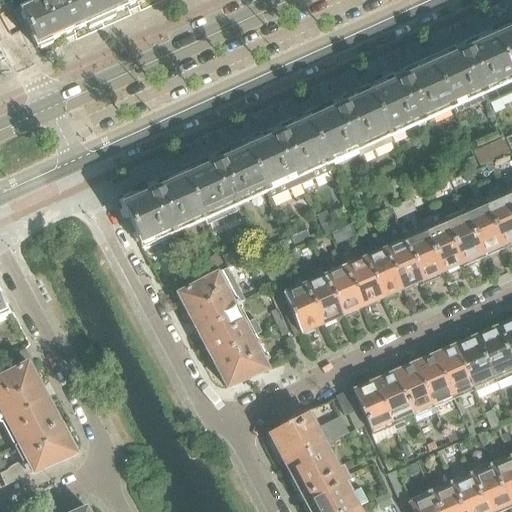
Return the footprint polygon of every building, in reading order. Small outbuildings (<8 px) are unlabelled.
[(34,7),(19,13),(33,44),(35,49),(38,48),(38,49),(39,48),(40,50),(51,45),(50,43),(51,43),(50,42),(62,37),(62,38),(63,38),(64,39),(65,39),(70,37),(73,35),(74,35),(73,33),(74,33),(73,32),(84,27),(84,28),(87,26),(88,30),(101,24),(90,0),(37,0),(31,3),(34,7)] [(90,0),(101,24),(114,18),(112,15),(115,14),(115,13),(126,8),(126,9),(127,9),(127,11),(128,10),(133,8),(137,7),(138,6),(137,5),(137,4),(137,3),(144,0),(151,0),(152,1),(153,0),(90,0)] [(511,29),(509,31),(507,28),(495,33),(497,37),(494,38),(511,78),(511,29)] [(511,79),(511,78),(494,38),(491,39),(490,36),(478,41),(480,45),(469,49),(468,47),(467,48),(456,53),(457,55),(447,59),(445,56),(433,61),(435,65),(432,66),(451,107),(511,79)] [(451,107),(432,66),(429,67),(428,64),(416,69),(417,72),(407,77),(406,75),(394,81),(395,83),(384,87),(383,84),(371,89),(373,92),(370,94),(388,135),(451,107)] [(388,135),(370,94),(367,95),(366,91),(354,97),(355,100),(345,105),(344,103),(343,103),(332,109),(333,110),(322,115),(321,112),(309,117),(311,120),(308,122),(326,162),(360,147),(364,155),(392,143),(388,135)] [(326,162),(308,122),(305,123),(304,119),(292,125),(293,128),(283,133),(282,131),(270,137),(271,139),(260,143),(259,140),(247,145),(249,148),(246,150),(264,190),(263,190),(268,200),(300,185),(295,176),(326,162)] [(264,190),(246,150),(244,151),(242,147),(230,152),(231,156),(221,161),(220,159),(210,163),(208,164),(209,166),(199,171),(197,167),(185,173),(187,176),(184,177),(202,217),(231,204),(235,213),(238,211),(235,203),(263,190),(264,190)] [(477,168),(472,157),(465,161),(469,171),(477,168)] [(495,171),(492,164),(486,167),(489,174),(495,171)] [(202,217),(184,177),(182,179),(180,175),(168,180),(170,184),(160,189),(159,187),(146,192),(147,194),(137,199),(135,195),(123,201),(125,204),(122,206),(123,209),(121,210),(125,219),(127,218),(140,245),(170,232),(173,240),(177,239),(173,230),(202,217)] [(420,205),(416,197),(411,199),(414,207),(420,205)] [(511,211),(506,198),(486,207),(496,230),(496,235),(502,249),(503,251),(511,247),(511,211)] [(496,235),(496,230),(486,207),(466,215),(476,240),(476,243),(482,257),(483,260),(498,254),(497,250),(502,249),(496,235)] [(326,212),(315,217),(324,236),(335,232),(326,212)] [(476,243),(476,240),(466,215),(446,224),(461,266),(463,269),(479,262),(477,259),(482,257),(476,243)] [(461,266),(446,224),(425,233),(435,257),(436,261),(441,275),(442,278),(458,271),(457,268),(461,266)] [(309,238),(304,225),(289,231),(294,244),(309,238)] [(436,261),(435,257),(425,233),(403,242),(404,243),(415,268),(413,269),(420,284),(421,287),(438,280),(437,276),(441,275),(436,261)] [(415,268),(404,243),(386,251),(397,276),(395,277),(401,292),(403,291),(404,293),(414,289),(413,287),(420,284),(413,269),(415,268)] [(395,277),(397,276),(386,251),(366,260),(376,285),(375,286),(381,300),(384,300),(384,302),(394,297),(393,295),(401,292),(395,277)] [(376,285),(366,260),(346,269),(357,293),(355,294),(362,309),(364,308),(364,310),(373,306),(373,304),(381,300),(375,286),(376,285)] [(191,273),(185,263),(180,266),(176,274),(179,279),(191,273)] [(355,294),(357,293),(346,269),(326,278),(336,303),(335,304),(341,317),(344,316),(345,318),(354,315),(353,313),(362,309),(355,294)] [(277,284),(272,273),(266,275),(271,287),(277,284)] [(250,338),(233,306),(216,274),(195,285),(176,295),(210,359),(250,338)] [(176,295),(195,285),(190,275),(175,282),(168,286),(174,297),(176,295)] [(336,303),(326,278),(306,287),(316,312),(315,312),(321,326),(323,325),(325,327),(334,323),(333,321),(341,317),(335,304),(336,303)] [(281,293),(277,284),(271,287),(275,296),(281,293)] [(316,312),(306,287),(282,297),(284,302),(292,319),(295,327),(299,336),(303,334),(304,336),(313,332),(312,330),(321,326),(315,312),(316,312)] [(284,302),(282,297),(281,293),(275,296),(278,305),(284,302)] [(292,319),(284,302),(278,305),(286,321),(292,319)] [(282,321),(277,310),(270,313),(275,325),(282,321)] [(295,327),(292,319),(286,321),(289,330),(295,327)] [(288,334),(282,321),(275,325),(281,337),(288,334)] [(511,322),(504,325),(505,328),(498,331),(511,362),(511,322)] [(295,327),(289,330),(293,338),(299,336),(295,327)] [(511,378),(511,362),(498,331),(497,331),(496,329),(482,335),(484,337),(477,340),(497,385),(511,378)] [(267,372),(250,338),(210,359),(226,390),(267,372)] [(497,385),(477,340),(475,340),(475,338),(462,344),(463,346),(456,349),(472,388),(475,395),(497,385)] [(472,388),(456,349),(453,350),(453,348),(442,352),(444,354),(436,358),(453,397),(472,388)] [(8,374),(27,364),(30,362),(25,351),(2,363),(8,374)] [(453,397),(436,358),(434,359),(433,356),(421,361),(422,364),(415,367),(432,406),(435,413),(446,409),(443,401),(453,397)] [(59,425),(45,398),(27,364),(8,374),(0,378),(0,412),(18,447),(59,425)] [(432,406),(415,367),(413,368),(412,366),(401,370),(402,372),(395,376),(412,414),(415,423),(435,415),(431,406),(432,406)] [(412,414),(395,376),(393,377),(392,375),(381,379),(382,381),(375,385),(392,423),(412,414)] [(392,423),(375,385),(372,386),(371,384),(361,388),(362,390),(353,395),(369,433),(370,433),(375,444),(384,440),(384,439),(395,434),(391,424),(392,423)] [(347,416),(356,412),(346,393),(335,399),(344,417),(347,416)] [(465,414),(460,402),(455,404),(461,416),(465,414)] [(500,427),(493,411),(484,415),(491,430),(500,427)] [(323,446),(305,412),(302,413),(280,425),(282,428),(268,435),(285,466),(323,446)] [(358,416),(356,412),(347,416),(350,421),(358,416)] [(361,422),(358,416),(350,421),(352,426),(361,422)] [(363,427),(361,422),(352,426),(355,431),(363,427)] [(76,456),(59,425),(18,447),(25,461),(10,468),(6,472),(0,475),(5,487),(33,475),(76,456)] [(456,441),(452,432),(446,435),(450,444),(456,441)] [(488,445),(483,434),(476,437),(481,448),(488,445)] [(510,442),(506,434),(500,437),(504,445),(510,442)] [(436,450),(431,439),(424,442),(429,453),(436,450)] [(344,486),(347,484),(338,467),(335,468),(323,446),(285,466),(309,511),(349,511),(356,509),(367,503),(360,489),(349,495),(344,486)] [(450,465),(443,451),(437,454),(443,468),(450,465)] [(511,463),(511,460),(490,469),(500,491),(504,492),(510,506),(511,505),(511,463)] [(427,473),(421,461),(417,462),(422,475),(427,473)] [(420,472),(416,464),(406,468),(409,476),(420,472)] [(500,491),(490,469),(471,477),(480,500),(483,502),(488,511),(505,511),(511,509),(510,506),(504,492),(500,491)] [(397,478),(395,473),(387,476),(389,481),(397,478)] [(480,500),(471,477),(450,486),(461,509),(463,510),(463,511),(488,511),(483,502),(480,500)] [(399,483),(397,478),(389,481),(391,486),(399,483)] [(401,488),(399,483),(391,486),(394,492),(401,488)] [(461,509),(450,486),(431,495),(438,511),(463,511),(463,510),(461,509)] [(404,493),(401,488),(394,492),(396,497),(404,493)] [(393,505),(387,493),(377,498),(383,510),(393,505)] [(398,502),(406,498),(404,493),(396,497),(398,502)] [(438,511),(431,495),(409,504),(411,508),(412,511),(438,511)] [(408,504),(406,498),(398,502),(400,507),(408,504)]
